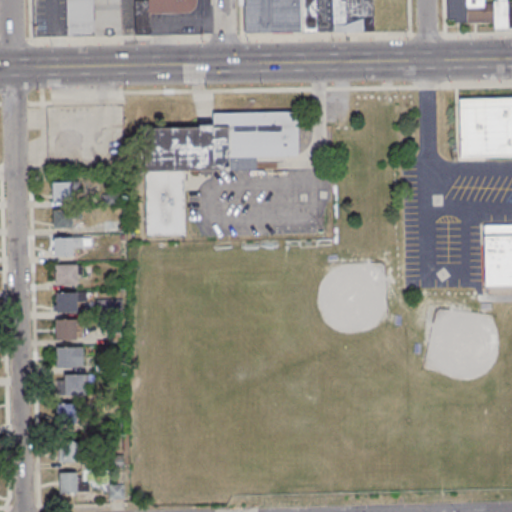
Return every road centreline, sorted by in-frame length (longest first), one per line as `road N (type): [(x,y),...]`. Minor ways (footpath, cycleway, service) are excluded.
road 1 (residential): [(21,511),(9,0)]
road 2 (secondary): [(511,60),(0,69)]
